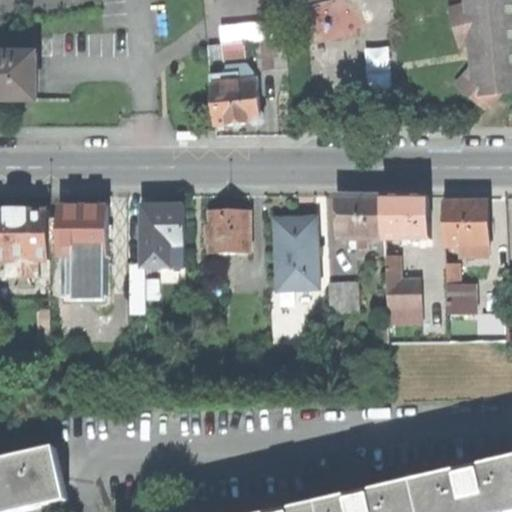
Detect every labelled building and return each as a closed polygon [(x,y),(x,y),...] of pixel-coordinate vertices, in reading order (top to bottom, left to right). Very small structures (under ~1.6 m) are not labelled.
[(456,85),(485,110),(504,90),(511,89),(511,0),(467,0),(468,5),(449,10),(460,47),(472,45),(473,64),(456,85)] [(222,27),(223,44),(278,40),(277,23),(222,27)] [(256,44),(258,72),(287,70),(284,42),(256,44)] [(367,70),(389,67),(386,46),(365,49),(367,70)] [(0,55),(0,100),(36,101),(37,56),(0,55)] [(211,76),(216,126),(235,125),(251,123),(254,126),(260,125),(263,121),(263,115),(260,113),(258,80),(241,82),(241,73),(211,76)] [(200,136),(199,128),(182,129),(178,129),(178,133),(179,137),(200,136)] [(348,247),(348,251),(371,250),(371,242),(387,242),(386,198),(377,198),(377,196),(362,197),(341,197),(342,247),(348,247)] [(409,198),(386,198),(387,242),(421,241),(426,241),(432,241),(431,198),(409,198)] [(446,205),(447,248),(463,248),(482,247),(491,247),(490,204),(466,204),(446,205)] [(187,247),(187,207),(164,207),(145,207),(145,247),(187,247)] [(108,258),(109,258),(109,208),(83,208),(62,208),(62,219),(62,240),(62,257),(63,257),(108,258)] [(0,261),(10,262),(10,279),(40,279),(40,262),(52,262),(52,240),(52,219),(52,212),(32,212),(32,210),(19,210),(9,210),(9,211),(0,211),(0,261)] [(212,245),(212,255),(253,255),(253,213),(231,213),(212,212),(212,227),(209,227),(209,245),(212,245)] [(52,240),(62,240),(62,219),(52,219),(52,240)] [(278,221),(282,292),(322,290),(319,219),(297,220),(278,221)] [(187,247),(145,247),(145,263),(145,268),(147,268),(187,268),(187,247)] [(482,258),(482,247),(463,248),(463,258),(482,258)] [(108,258),(63,257),(63,297),(108,297),(108,258)] [(401,259),(388,259),(390,310),(390,311),(424,309),(422,283),(402,284),(401,259)] [(147,313),(147,268),(145,268),(145,263),(133,263),(133,313),(147,313)] [(449,265),(450,286),(461,286),(460,265),(449,265)] [(331,284),(332,314),(361,312),(360,283),(331,284)] [(461,286),(450,286),(451,315),(478,314),(477,285),(461,286)] [(424,309),(390,311),(391,326),(424,325),(424,309)] [(381,330),(391,330),(391,326),(390,311),(390,310),(380,311),(381,330)] [(381,330),(382,345),(392,344),(391,330),(381,330)] [(0,511),(25,511),(69,502),(57,449),(0,462),(0,511)] [(511,511),(511,460),(415,483),(422,511),(511,511)] [(422,511),(415,483),(321,504),(322,511),(422,511)]
